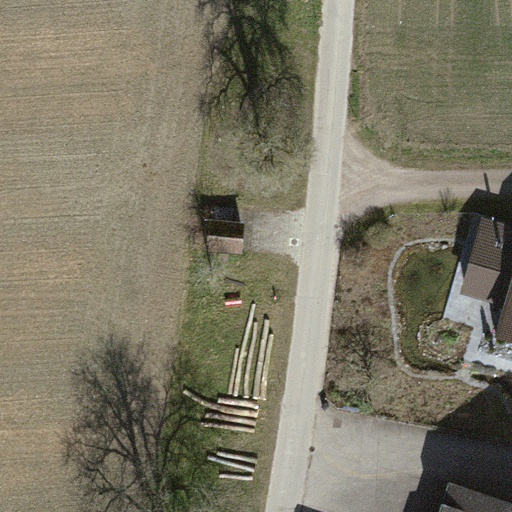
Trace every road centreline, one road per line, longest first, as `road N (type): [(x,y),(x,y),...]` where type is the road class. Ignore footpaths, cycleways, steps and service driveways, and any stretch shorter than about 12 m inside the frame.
road 1 (unclassified): [(336,0),(329,178),(273,511)]
road 2 (track): [(329,178),(511,173)]
